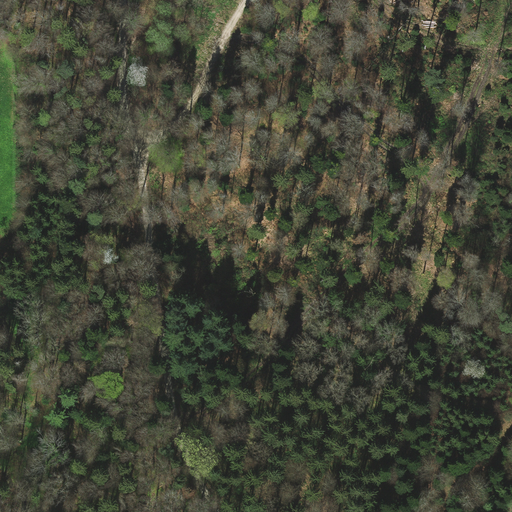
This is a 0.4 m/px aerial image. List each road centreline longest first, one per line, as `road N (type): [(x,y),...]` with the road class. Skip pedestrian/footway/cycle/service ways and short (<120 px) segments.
road 1 (track): [(137,144),(162,354),(186,458),(216,511)]
road 2 (track): [(137,144),(180,119),(247,0)]
road 3 (track): [(72,286),(137,144)]
road 4 (track): [(123,0),(137,144)]
